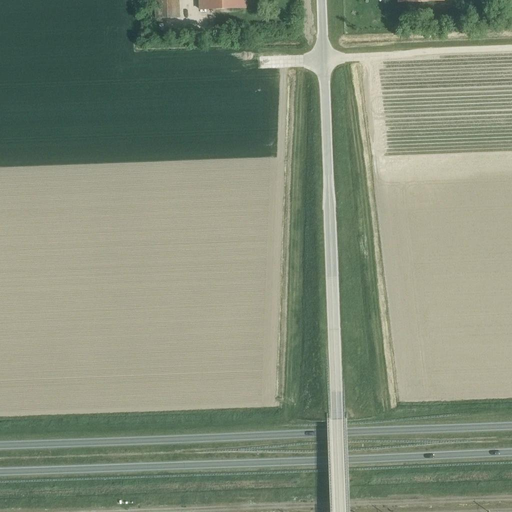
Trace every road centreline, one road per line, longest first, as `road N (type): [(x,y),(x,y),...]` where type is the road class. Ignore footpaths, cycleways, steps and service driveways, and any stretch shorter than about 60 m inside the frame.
road 1 (unclassified): [(340,511),(319,0)]
road 2 (trunk): [(511,425),(0,445)]
road 3 (trunk): [(0,470),(511,452)]
road 4 (track): [(115,511),(511,497)]
road 5 (unknown): [(321,56),(511,46)]
